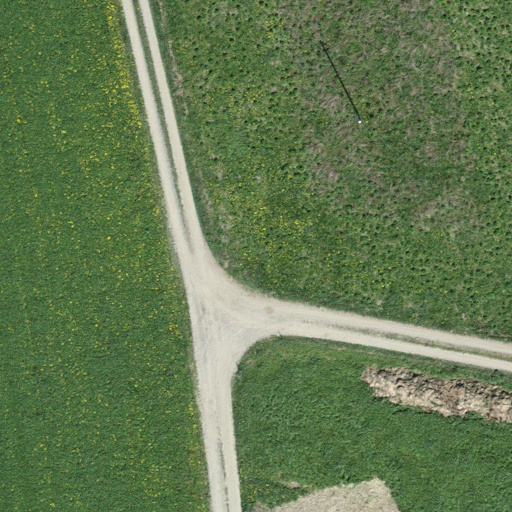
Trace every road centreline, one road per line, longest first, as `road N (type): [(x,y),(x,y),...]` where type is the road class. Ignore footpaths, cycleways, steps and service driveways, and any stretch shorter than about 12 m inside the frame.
road 1 (track): [(226,511),(205,301),(135,0)]
road 2 (track): [(205,301),(511,364)]
